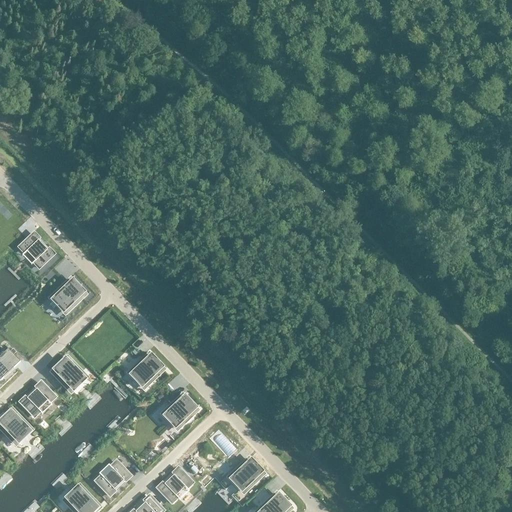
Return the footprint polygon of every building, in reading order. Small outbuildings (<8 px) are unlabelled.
[(39,269),(53,255),(47,250),(47,251),(38,242),(39,241),(34,235),(20,249),(25,254),(26,252),(35,262),(34,263),(39,269)] [(71,281),(51,300),(65,314),(85,295),(71,281)] [(0,381),(20,362),(8,350),(7,351),(9,352),(0,360),(0,378),(1,379),(0,379),(0,381)] [(149,356),(129,374),(143,389),(163,370),(149,356)] [(66,359),(52,373),(71,393),(85,379),(66,359)] [(26,398),(21,404),(34,418),(40,412),(39,412),(48,403),(49,404),(55,398),(41,384),(35,389),(37,391),(28,400),(26,398)] [(183,397),(163,415),(177,430),(197,411),(183,397)] [(8,416),(0,423),(0,434),(13,448),(26,435),(8,416)] [(249,460),(229,479),(243,494),(263,475),(249,460)] [(102,477),(96,483),(109,497),(115,491),(114,491),(123,482),(124,483),(130,477),(116,463),(111,469),(112,470),(103,479),(102,477)] [(163,484),(158,489),(171,504),(177,498),(175,497),(184,488),(186,490),(191,484),(178,470),(172,475),(173,476),(164,485),(163,484)] [(80,489),(65,502),(74,511),(93,511),(98,508),(80,489)] [(277,495),(258,511),(288,511),(291,509),(277,495)] [(134,511),(133,511),(162,511),(163,511),(149,498),(143,503),(144,504),(135,511),(134,511)]
